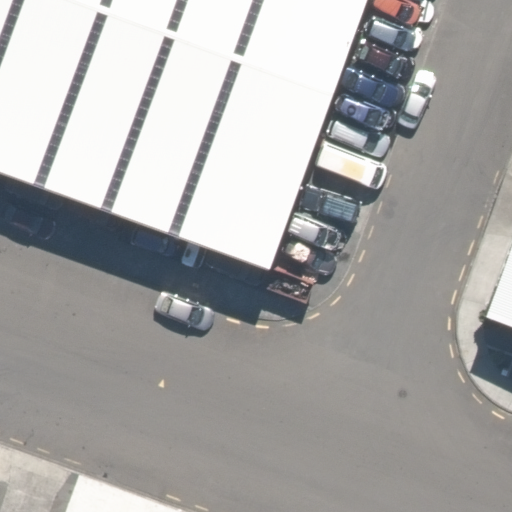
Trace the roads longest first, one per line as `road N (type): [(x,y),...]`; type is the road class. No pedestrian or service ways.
road 1 (unclassified): [(487,0),(294,472)]
road 2 (unclassified): [(294,472),(0,365)]
